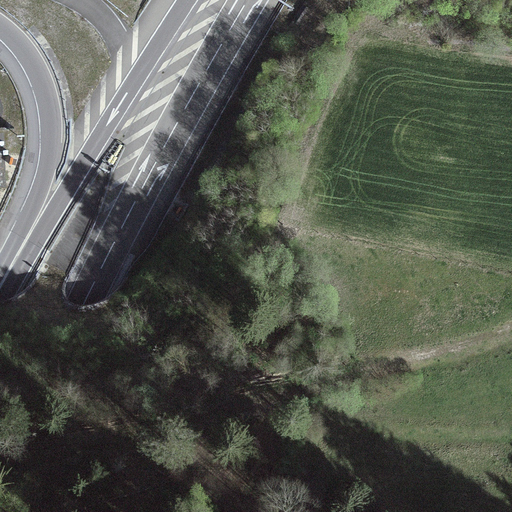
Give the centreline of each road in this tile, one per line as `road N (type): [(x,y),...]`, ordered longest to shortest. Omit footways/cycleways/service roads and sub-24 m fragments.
road 1 (motorway): [(0,491),(81,307),(247,0)]
road 2 (motorway): [(186,0),(0,292)]
road 3 (motorway): [(0,26),(33,65),(49,132),(39,189),(0,278)]
